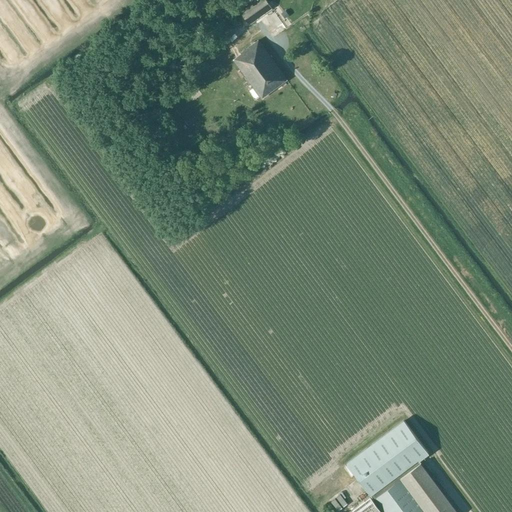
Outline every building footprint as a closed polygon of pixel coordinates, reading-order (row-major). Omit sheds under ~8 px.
[(258,0),(242,12),(241,13),(249,25),(272,9),(266,0),(258,0)] [(261,95),(263,97),(287,79),(258,39),(234,59),(254,88),(249,92),(255,100),(261,95)] [(240,69),(231,74),(233,78),(243,74),(240,69)] [(405,420),(347,463),(373,499),(421,464),(422,463),(419,460),(429,452),(405,420)] [(455,511),(421,464),(373,499),(382,511),(455,511)] [(370,497),(348,511),(382,511),(373,499),(372,500),(370,497)]
